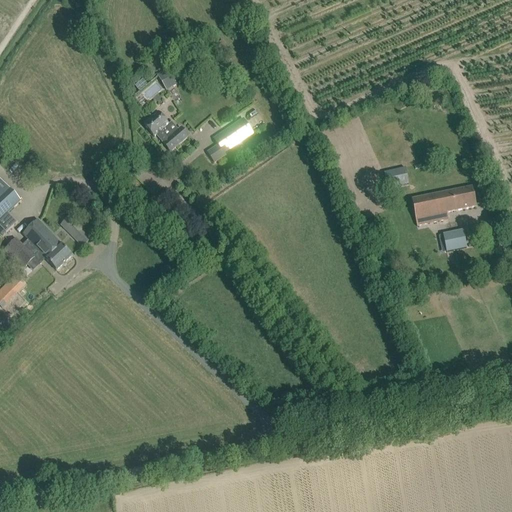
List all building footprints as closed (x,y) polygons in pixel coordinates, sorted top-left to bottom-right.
[(158,76),(166,90),(176,84),(168,70),(158,76)] [(152,118),(144,125),(154,137),(156,136),(158,134),(164,142),(162,143),(170,152),(188,137),(180,128),(173,134),(167,126),(168,125),(158,113),(157,113),(155,111),(150,116),(152,118)] [(243,120),(213,141),(217,148),(219,147),(225,156),(254,136),(243,120)] [(383,173),(387,190),(408,186),(405,169),(383,173)] [(0,227),(6,234),(17,223),(8,213),(20,201),(0,180),(0,227)] [(476,207),(472,188),(412,200),(417,226),(448,220),(447,213),(476,207)] [(68,228),(80,239),(87,231),(75,220),(68,228)] [(23,235),(37,249),(41,244),(45,248),(48,246),(56,254),(54,256),(62,265),(72,256),(38,221),(23,235)] [(463,232),(443,236),(447,254),(467,250),(463,232)] [(24,268),(28,264),(37,256),(43,262),(45,260),(56,271),(62,265),(54,256),(56,254),(48,246),(45,248),(41,244),(37,249),(31,254),(16,240),(2,253),(11,262),(15,259),(24,268)] [(15,274),(0,290),(0,306),(3,309),(26,285),(15,274)]
